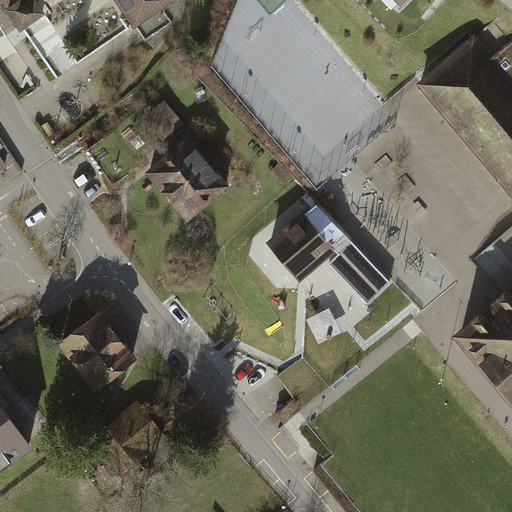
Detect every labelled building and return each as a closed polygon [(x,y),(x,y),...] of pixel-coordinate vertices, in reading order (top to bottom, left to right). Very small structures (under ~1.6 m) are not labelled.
[(4,0),(22,25),(46,8),(40,0),(118,0),(137,27),(163,9),(175,0),(4,0)] [(163,9),(137,27),(145,40),(172,22),(163,9)] [(511,40),(493,56),(475,35),(418,81),(459,131),(511,194),(511,40)] [(174,148),(183,141),(174,131),(184,123),(165,101),(147,117),(174,148)] [(48,122),(43,126),(50,136),(55,132),(48,122)] [(233,185),(191,134),(183,141),(174,148),(147,170),(189,221),(233,185)] [(108,137),(90,149),(114,185),(132,173),(108,137)] [(0,155),(0,172),(8,167),(0,155)] [(338,250),(306,210),(269,240),(301,280),(338,250)] [(331,216),(323,223),(344,245),(351,238),(331,216)] [(511,284),(451,336),(511,406),(511,284)] [(103,310),(60,343),(95,390),(139,358),(103,310)] [(304,358),(280,375),(300,405),(325,388),(304,358)] [(0,471),(35,446),(0,398),(0,471)] [(139,401),(108,425),(139,463),(169,438),(139,401)]
